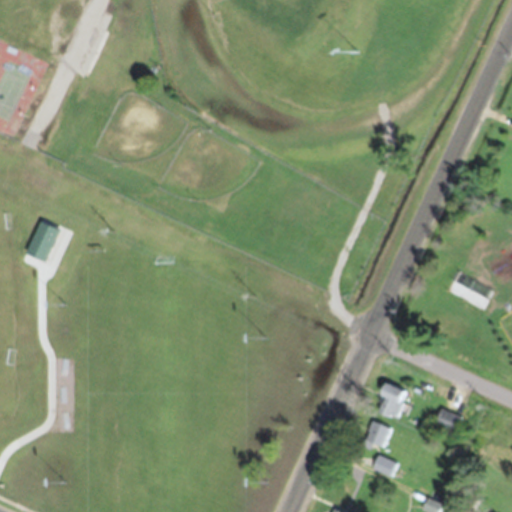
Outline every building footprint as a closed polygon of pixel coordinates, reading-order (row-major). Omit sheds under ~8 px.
[(129,44),(144,0),(115,0),(84,89),(106,97),(115,70),(139,78),(148,51),(129,44)] [(0,226),(7,229),(14,212),(0,206),(0,226)] [(373,416),(394,427),(407,401),(386,390),(373,416)] [(454,441),(461,424),(440,416),(432,432),(454,441)] [(383,456),(391,436),(373,428),(364,448),(383,456)] [(392,484),(397,468),(376,462),(371,477),(392,484)]
